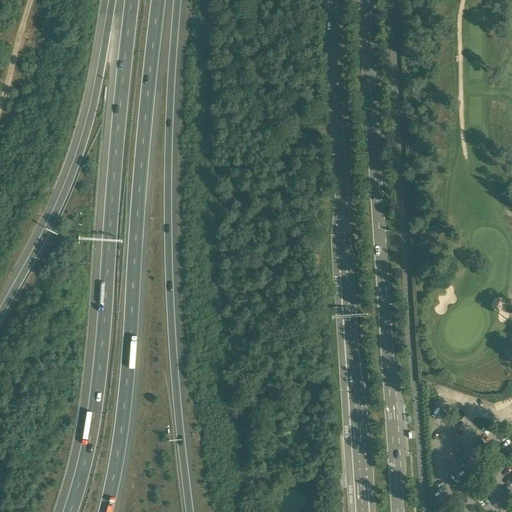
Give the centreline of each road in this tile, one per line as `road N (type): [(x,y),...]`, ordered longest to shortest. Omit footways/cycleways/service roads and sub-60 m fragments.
road 1 (motorway): [(130,0),(92,424),(69,511)]
road 2 (motorway): [(104,511),(121,417),(158,0)]
road 3 (motorway): [(188,511),(166,222),(176,0)]
road 4 (primary): [(397,511),(365,0)]
road 5 (primary): [(331,0),(362,511)]
road 6 (motorway): [(109,0),(76,152),(0,308)]
